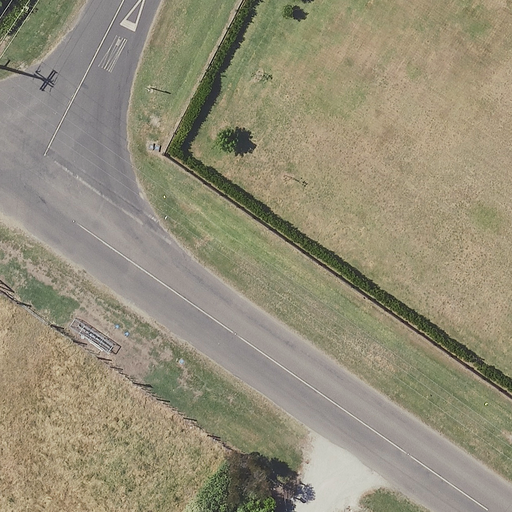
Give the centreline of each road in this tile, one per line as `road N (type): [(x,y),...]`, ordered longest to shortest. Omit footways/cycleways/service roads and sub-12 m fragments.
road 1 (unclassified): [(23,184),(485,511)]
road 2 (unclassified): [(124,0),(23,184)]
